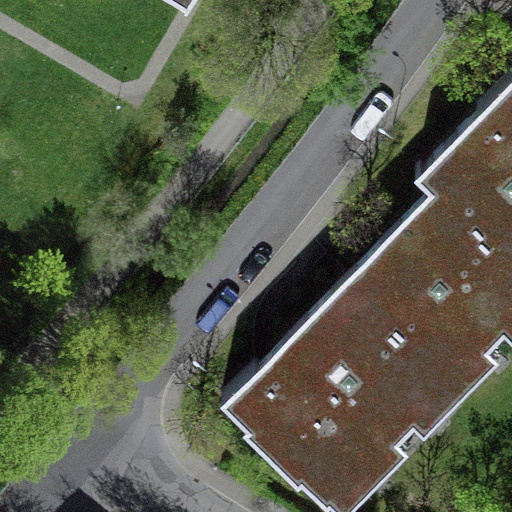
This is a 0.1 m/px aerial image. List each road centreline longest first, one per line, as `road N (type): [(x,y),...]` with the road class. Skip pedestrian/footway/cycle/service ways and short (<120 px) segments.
road 1 (residential): [(91,438),(422,0)]
road 2 (residential): [(91,438),(208,511)]
